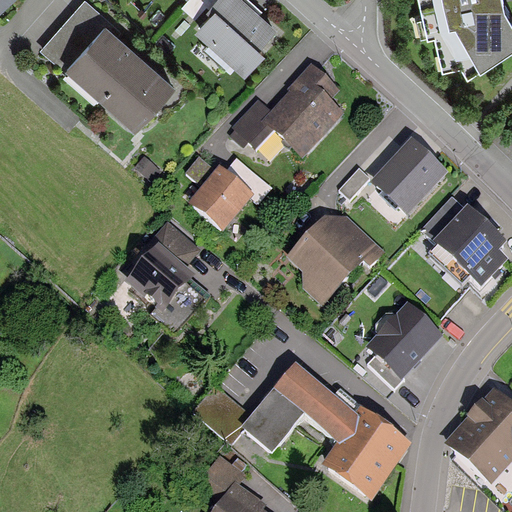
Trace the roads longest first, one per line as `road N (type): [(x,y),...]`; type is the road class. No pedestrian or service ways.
road 1 (residential): [(350,40),(511,193)]
road 2 (residential): [(511,314),(450,393),(430,453),(424,511)]
